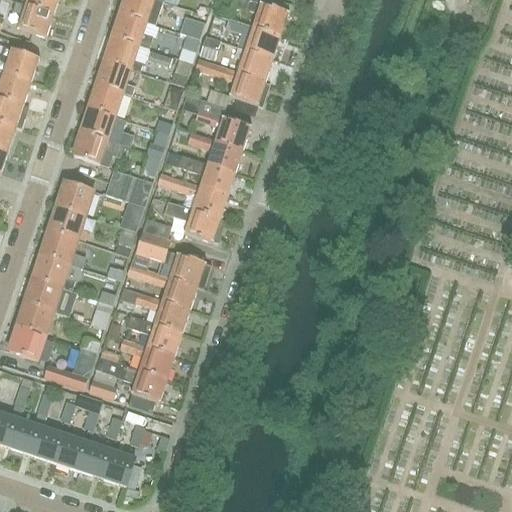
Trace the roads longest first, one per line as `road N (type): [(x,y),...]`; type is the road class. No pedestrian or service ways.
road 1 (residential): [(167,511),(340,0)]
road 2 (track): [(299,511),(336,374),(369,296),(354,180),(421,0)]
road 3 (residential): [(0,293),(98,0)]
